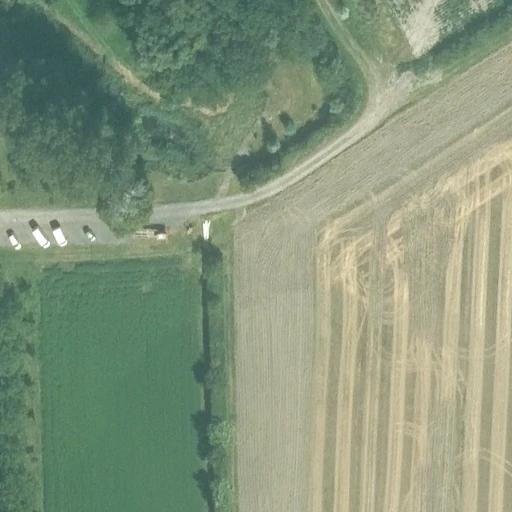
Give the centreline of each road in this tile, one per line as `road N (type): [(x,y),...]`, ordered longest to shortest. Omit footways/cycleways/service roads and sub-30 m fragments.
road 1 (track): [(0,222),(214,206)]
road 2 (track): [(383,116),(272,186),(214,206)]
